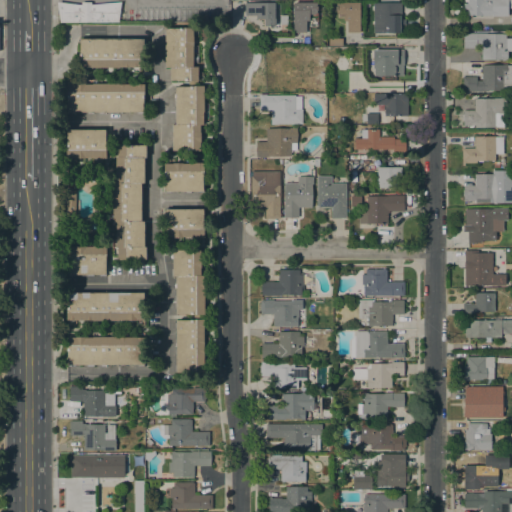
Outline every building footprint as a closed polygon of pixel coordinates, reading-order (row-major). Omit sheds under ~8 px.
[(511,0),(511,8),(508,8),(508,16),(493,16),(493,15),(468,15),(468,9),(464,9),(464,4),(467,4),(467,0),(511,0)] [(81,2),(91,2),(91,4),(121,2),(118,22),(60,22),(58,2),(81,5),(81,2)] [(274,2),(274,19),(275,19),(275,23),(274,24),(274,26),(263,26),(263,19),(256,19),(256,15),(245,15),(244,2),(274,2)] [(293,3),(316,2),(316,13),(315,13),(315,14),(309,14),(309,21),(306,21),(306,32),(294,32),(293,3)] [(359,2),(360,32),(347,32),(347,21),(343,21),(343,14),(338,14),(338,13),(336,13),(336,2),(359,2)] [(400,3),(400,15),(399,15),(399,32),(373,32),(373,3),(376,3),(400,3)] [(193,27),(193,67),(199,67),(199,80),(170,81),(170,68),(165,68),(165,28),(193,27)] [(463,48),(463,33),(487,33),(487,34),(506,34),(506,38),(511,38),(511,51),(507,51),(507,60),(502,60),(482,60),(482,43),(477,43),(477,48),(463,48)] [(144,39),(144,67),(119,67),(93,67),(79,67),(80,38),(144,39)] [(329,46),(329,38),(343,38),(343,46),(329,46)] [(248,55),(248,46),(258,46),(257,56),(248,55)] [(323,49),(323,57),(303,57),(303,49),(323,49)] [(404,49),(404,64),(403,64),(403,75),(375,76),(374,65),(373,65),(373,49),(404,49)] [(231,80),(230,56),(237,55),(238,80),(231,80)] [(482,65),(511,65),(511,90),(463,91),(463,76),(482,76),(482,65)] [(67,84),(75,84),(75,83),(85,83),(85,84),(92,84),(92,83),(119,83),(119,84),(144,84),(145,112),(67,112),(67,84)] [(204,125),(200,124),(200,132),(201,132),(201,141),(200,141),(200,151),(172,151),(172,124),(175,124),(175,85),(204,86),(204,125)] [(277,124),(271,124),(271,110),(260,110),(260,94),(267,94),(267,95),(295,95),(295,96),(302,96),(302,124),(277,124)] [(407,94),(408,116),(384,116),(384,104),(373,104),(373,94),(407,94)] [(506,98),(506,127),(475,127),(475,125),(465,125),(465,127),(463,127),(463,110),(474,110),(474,98),(506,98)] [(377,113),(378,124),(366,124),(366,113),(377,113)] [(269,156),(269,157),(256,157),(256,141),(266,141),(266,129),(289,128),(289,127),(296,127),(297,150),(291,150),(291,156),(269,156)] [(67,130),(105,129),(105,144),(106,144),(106,158),(93,158),(67,158),(67,130)] [(394,136),(394,139),(405,139),(405,152),(393,152),(393,149),(355,149),(355,138),(361,138),(361,129),(379,129),(379,137),(394,136)] [(475,148),(475,136),(495,136),(495,137),(503,136),(503,153),(495,153),(495,160),(483,160),(483,161),(478,162),(478,160),(477,160),(477,163),(465,163),(465,165),(462,165),(462,148),(475,148)] [(118,145),(146,145),(146,158),(144,158),(144,183),(141,183),(141,221),(144,221),(144,247),(146,247),(146,260),(118,259),(118,247),(116,247),(116,234),(116,222),(113,222),(113,213),(113,203),(113,196),(112,196),(113,182),(116,182),(116,157),(117,157),(118,145)] [(365,158),(365,167),(352,167),(352,158),(365,158)] [(204,191),(165,191),(165,163),(173,164),(173,163),(183,163),(190,163),(190,162),(204,163),(204,191)] [(401,167),(401,188),(377,188),(377,167),(401,167)] [(511,202),(476,202),(476,200),(463,200),(463,185),(475,185),(475,174),(492,174),(492,170),(511,170),(511,202)] [(279,214),(280,214),(280,218),(265,218),(265,208),(250,208),(251,176),(252,176),(252,171),(279,171),(279,214)] [(298,176),(312,176),(312,207),(298,207),(298,217),(284,217),(284,182),(298,182),(298,179),(298,176)] [(346,218),(331,218),(331,207),(319,207),(319,206),(317,206),(317,176),(331,176),(331,183),(345,183),(346,218)] [(75,216),(65,216),(66,189),(76,189),(75,216)] [(403,195),(404,200),(405,200),(405,204),(404,205),(404,210),(390,211),(388,213),(388,224),(360,223),(360,208),(367,209),(367,196),(403,195)] [(507,208),(507,219),(503,219),(502,231),(495,231),(495,240),(481,240),(481,242),(467,242),(467,231),(463,231),(463,224),(465,224),(465,208),(507,208)] [(165,236),(165,209),(204,209),(204,237),(190,237),(183,237),(183,238),(174,237),(165,236)] [(76,246),(85,246),(93,246),(106,246),(105,275),(67,274),(67,246),(76,246)] [(201,249),(201,275),(204,275),(204,288),(204,314),(176,314),(176,276),(173,276),(173,250),(201,249)] [(461,284),(461,275),(463,275),(463,250),(490,250),(491,284),(461,284)] [(278,269),(299,270),(299,274),(304,274),(303,273),(312,273),(312,285),(304,285),(304,290),(301,290),(301,296),(297,296),(297,295),(281,294),(281,295),(261,295),(261,280),(262,280),(262,281),(274,281),(274,282),(278,282),(278,269)] [(386,269),(386,282),(391,282),(391,281),(404,281),(404,296),(363,295),(363,284),(361,284),(362,274),(366,274),(366,269),(386,269)] [(505,273),(505,288),(493,288),(492,274),(505,273)] [(145,320),(136,320),(136,321),(126,321),(126,320),(119,320),(119,321),(92,321),(92,320),(67,320),(67,293),(144,292),(144,301),(145,301),(145,320)] [(494,293),(495,312),(477,312),(477,314),(463,314),(463,303),(475,303),(475,293),(494,293)] [(358,318),(358,299),(374,300),(374,302),(388,302),(388,299),(390,299),(390,301),(392,301),(392,300),(404,300),(404,314),(392,314),(392,326),(373,326),(367,326),(367,318),(358,318)] [(273,300),(273,301),(293,301),(293,300),(302,300),(302,310),(297,310),(297,327),(272,327),(272,314),(260,314),(260,311),(259,311),(259,303),(260,303),(260,300),(273,300)] [(461,303),(461,315),(446,315),(445,303),(461,303)] [(204,372),(176,372),(176,319),(204,319),(204,372)] [(469,320),(511,320),(511,333),(501,334),(501,337),(492,338),(492,337),(491,337),(491,342),(485,342),(484,337),(465,338),(464,328),(470,327),(469,320)] [(355,335),(354,331),(387,330),(387,344),(391,344),(391,343),(404,343),(404,357),(350,357),(350,340),(355,335)] [(299,331),(299,336),(303,336),(303,346),(301,346),(301,357),(297,357),(297,356),(261,357),(261,342),(262,342),(262,343),(273,343),(273,344),(279,344),(278,332),(299,331)] [(144,337),(144,364),(66,365),(66,337),(144,337)] [(493,357),(494,384),(485,384),(485,379),(464,379),(463,365),(466,365),(466,357),(493,357)] [(272,361),(272,362),(294,362),(294,367),(305,367),(305,379),(297,379),(297,388),(272,388),(272,376),(261,376),(261,372),(259,372),(259,365),(260,365),(260,361),(272,361)] [(370,364),(390,364),(390,361),(403,362),(403,375),(391,375),(391,388),(366,388),(366,379),(355,379),(355,368),(367,368),(370,364)] [(82,387),(82,390),(104,390),(104,392),(114,392),(114,405),(115,405),(115,416),(102,417),(102,415),(83,415),(83,401),(70,401),(70,387),(82,387)] [(171,388),(192,388),(192,387),(204,387),(204,390),(206,390),(206,398),(204,398),(204,401),(192,401),(192,413),(191,413),(191,414),(167,414),(167,394),(171,394),(171,390),(171,388)] [(511,389),(511,400),(498,400),(498,396),(497,396),(497,389),(511,389)] [(299,393),(299,392),(313,392),(313,410),(304,410),(304,419),(264,419),(264,406),(281,405),(281,393),(299,393)] [(366,414),(362,414),(358,414),(357,404),(360,403),(363,403),(364,393),(384,394),(384,393),(404,393),(403,406),(387,406),(386,419),(366,419),(366,414)] [(493,416),(465,417),(465,408),(464,408),(464,400),(493,399),(493,416)] [(190,419),(191,419),(191,432),(209,431),(209,445),(168,445),(168,438),(163,438),(159,434),(159,425),(170,424),(170,419),(190,419)] [(82,420),(82,423),(85,423),(85,424),(104,424),(114,424),(114,439),(115,439),(115,451),(102,451),(102,450),(83,450),(83,435),(70,435),(70,422),(69,422),(69,421),(82,420)] [(359,424),(392,423),(392,436),(404,436),(405,449),(370,449),(370,443),(360,443),(359,424)] [(464,450),(464,439),(464,429),(467,429),(467,423),(486,423),(486,428),(489,428),(489,434),(491,434),(491,450),(464,450)] [(265,424),(321,424),(321,435),(319,435),(319,449),(283,449),(283,437),(265,437),(265,424)] [(154,450),(155,454),(148,461),(144,459),(145,450),(154,450)] [(174,451),(174,452),(190,452),(190,451),(210,451),(210,465),(193,465),(194,477),(172,477),(172,472),(168,472),(168,462),(170,462),(170,451),(174,451)] [(280,454),(280,456),(297,455),(297,454),(301,454),(301,461),(306,461),(306,472),(304,472),(304,481),(280,481),(280,469),(268,469),(268,465),(267,465),(267,458),(268,458),(268,455),(280,454)] [(487,466),(487,454),(499,454),(499,466),(487,466)] [(71,465),(70,465),(70,455),(124,455),(124,477),(116,477),(111,477),(94,477),(94,476),(71,476),(71,465)] [(377,486),(377,476),(373,476),(372,464),(384,464),(384,463),(391,463),(391,467),(404,467),(405,471),(408,471),(408,481),(404,481),(404,487),(396,487),(396,485),(377,486)] [(483,467),(483,488),(464,488),(464,467),(483,467)] [(371,489),(353,489),(352,470),(363,470),(363,475),(371,475),(371,477),(371,489)] [(111,480),(111,477),(116,477),(116,480),(126,480),(126,488),(105,488),(105,480),(111,480)] [(144,480),(144,494),(132,494),(132,480),(144,480)] [(194,482),(194,495),(212,495),(212,508),(171,509),(171,498),(169,498),(169,487),(173,487),(173,482),(194,482)] [(306,486),(306,491),(311,491),(311,501),(308,501),(308,511),(304,511),(289,511),(268,511),(268,497),(270,497),(270,498),(281,498),(286,498),(286,486),(306,486)] [(511,492),(511,503),(509,503),(509,511),(481,511),(481,507),(464,508),(464,493),(483,493),(483,492),(511,492)] [(386,508),(386,511),(357,511),(357,505),(364,505),(363,494),(404,494),(404,508),(386,508)]
